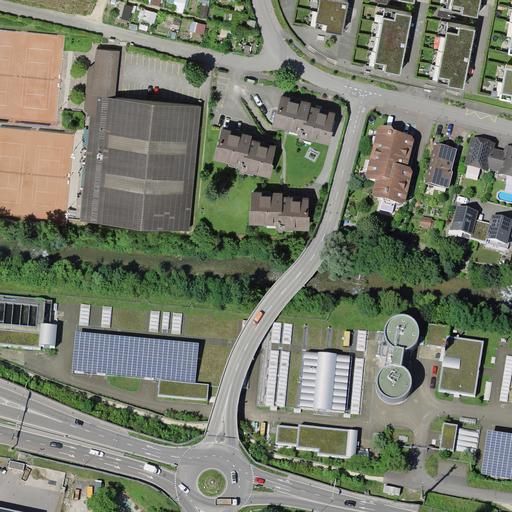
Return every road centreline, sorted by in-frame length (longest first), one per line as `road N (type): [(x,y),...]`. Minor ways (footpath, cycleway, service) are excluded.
road 1 (unclassified): [(218,453),(242,354),(326,235),(363,91)]
road 2 (residential): [(0,3),(238,63),(287,55)]
road 3 (trunk): [(27,440),(144,470),(189,492)]
road 4 (residential): [(363,91),(511,128)]
road 5 (trunk): [(241,484),(372,511)]
road 6 (trunk): [(197,458),(69,424)]
